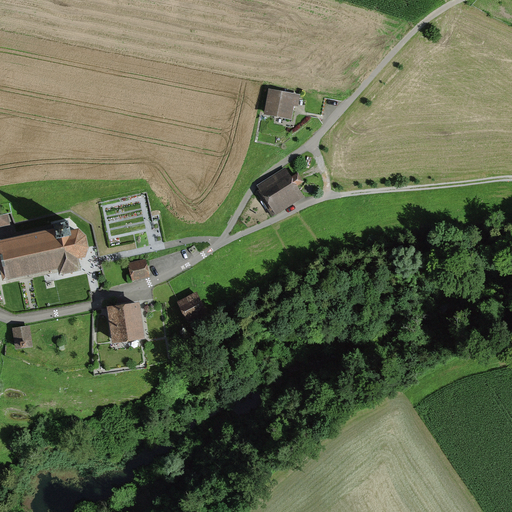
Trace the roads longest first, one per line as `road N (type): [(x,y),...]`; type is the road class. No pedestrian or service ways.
road 1 (unclassified): [(473,0),(417,33),(301,148),(251,185),(219,244)]
road 2 (residential): [(0,314),(19,320),(92,307),(219,244)]
road 3 (track): [(348,195),(511,179)]
road 4 (residential): [(219,244),(310,202),(348,195)]
